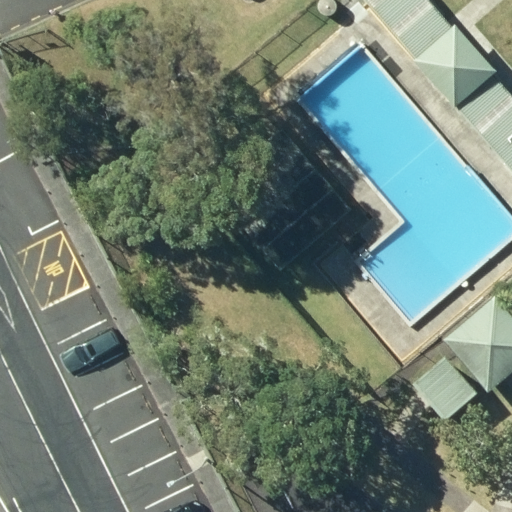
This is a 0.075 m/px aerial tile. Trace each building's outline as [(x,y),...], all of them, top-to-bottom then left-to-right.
[(361,0),(457,110),(497,77),(431,0),(361,0)] [(511,241),(511,211),(366,40),(300,95),(408,222),(360,263),(414,326),(511,241)] [(463,116),(511,172),(511,89),(504,80),(463,116)] [(236,202),(285,260),(355,201),(306,143),(236,202)] [(453,343),(496,394),(511,380),(511,312),(501,301),(453,343)]
